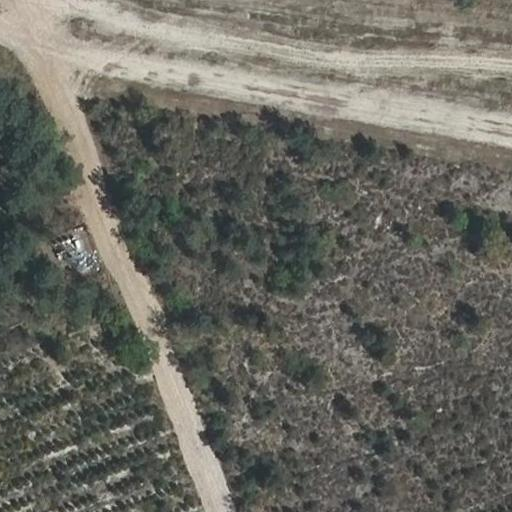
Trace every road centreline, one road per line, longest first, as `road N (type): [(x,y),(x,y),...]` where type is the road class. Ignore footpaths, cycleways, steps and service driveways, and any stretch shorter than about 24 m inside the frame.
road 1 (track): [(217,511),(22,0)]
road 2 (track): [(511,64),(60,0)]
